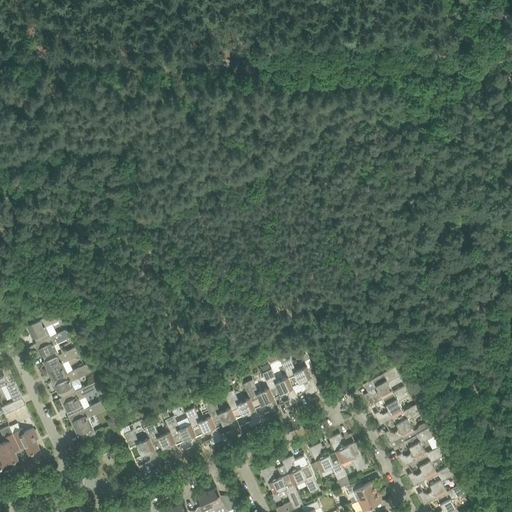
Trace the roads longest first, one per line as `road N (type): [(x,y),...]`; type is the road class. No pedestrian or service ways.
road 1 (residential): [(411,511),(342,394),(230,441)]
road 2 (residential): [(0,341),(49,422),(59,471)]
road 3 (residential): [(230,441),(163,473),(95,471)]
